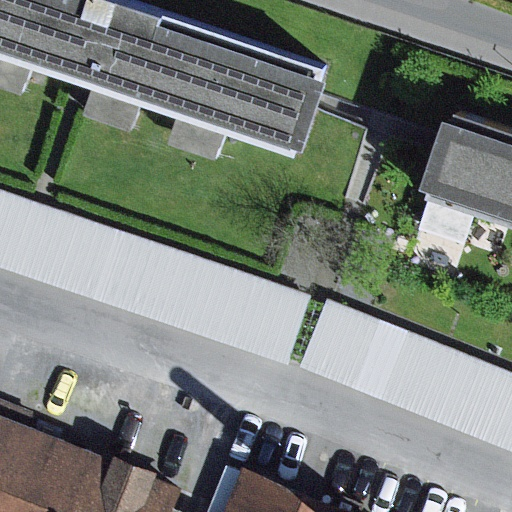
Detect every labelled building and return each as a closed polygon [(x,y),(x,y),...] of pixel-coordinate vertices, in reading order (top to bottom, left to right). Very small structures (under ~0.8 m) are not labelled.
[(327,74),(107,0),(0,0),(0,93),(21,100),(31,72),(88,91),(79,120),(128,136),(137,109),(177,122),(167,150),(215,166),(224,141),(296,166),(327,74)] [(511,135),(444,113),(415,199),(427,203),(417,231),(465,247),(473,222),(511,235),(511,135)] [(311,300),(0,195),(0,273),(287,370),(311,300)] [(511,377),(327,304),(300,371),(511,454),(511,377)] [(174,511),(184,490),(0,419),(0,511),(174,511)] [(346,511),(240,468),(223,511),(346,511)]
